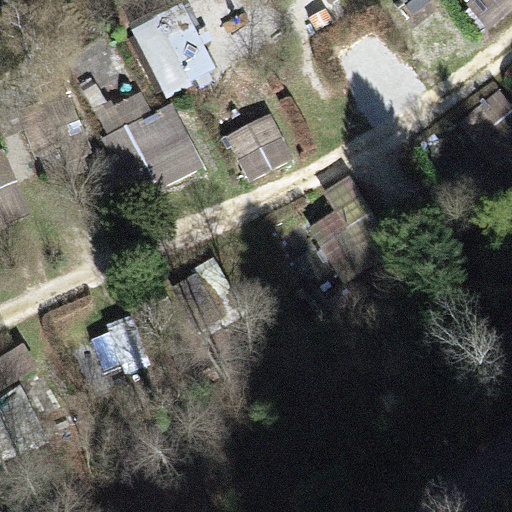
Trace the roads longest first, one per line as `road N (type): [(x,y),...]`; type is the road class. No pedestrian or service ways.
road 1 (track): [(0,318),(360,141),(424,104),(511,35)]
road 2 (track): [(360,141),(394,197),(420,216),(455,215),(511,192)]
